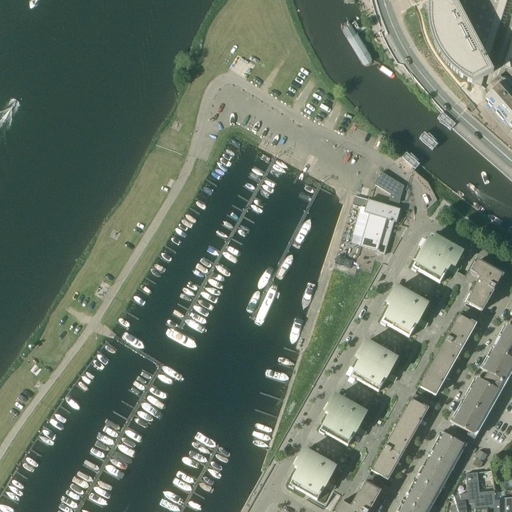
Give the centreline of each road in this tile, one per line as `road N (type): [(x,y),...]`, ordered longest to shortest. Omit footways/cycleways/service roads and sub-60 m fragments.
road 1 (residential): [(270,493),(424,223)]
road 2 (residential): [(511,286),(386,511)]
road 3 (secondary): [(383,0),(420,76),(511,162)]
